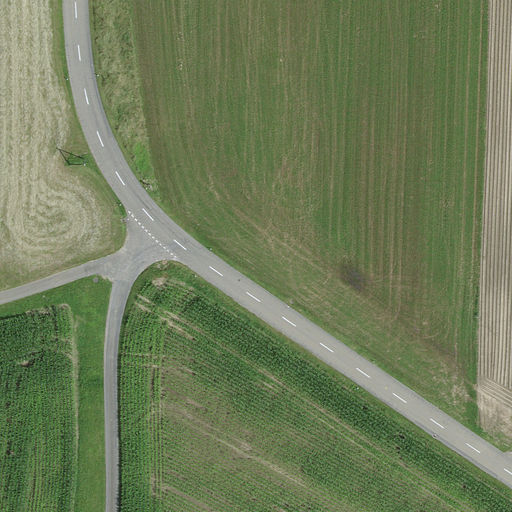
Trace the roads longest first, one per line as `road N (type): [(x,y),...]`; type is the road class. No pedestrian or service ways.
road 1 (tertiary): [(71,0),(76,52),(111,167),(156,231),(511,473)]
road 2 (track): [(129,257),(113,348),(111,511)]
